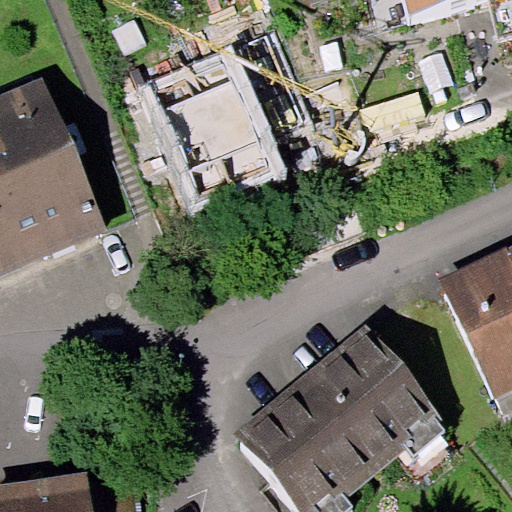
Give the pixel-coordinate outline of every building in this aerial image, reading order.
[(404,0),(408,15),(460,0),(404,0)] [(0,285),(114,240),(48,91),(0,111),(0,285)] [(408,121),(423,164),(487,141),(472,98),(408,121)] [(511,389),(511,255),(508,247),(439,278),(495,398),(511,389)] [(297,511),(337,511),(446,425),(379,342),(246,448),(297,511)] [(102,511),(101,493),(0,501),(0,511),(102,511)]
